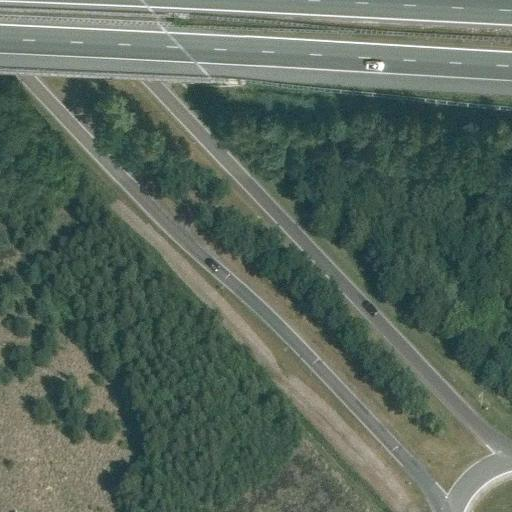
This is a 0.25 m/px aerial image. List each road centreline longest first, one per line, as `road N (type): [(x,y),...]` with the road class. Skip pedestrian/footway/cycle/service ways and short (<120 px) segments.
road 1 (primary): [(0,42),(354,417)]
road 2 (motorway): [(0,39),(511,66)]
road 3 (primary): [(411,360),(65,0)]
road 4 (motorway): [(511,9),(302,0)]
road 5 (primary): [(354,417),(390,444),(450,511)]
road 6 (primary): [(511,440),(411,360)]
road 7 (primary): [(490,452),(411,360)]
road 8 (primary): [(354,417),(428,511)]
